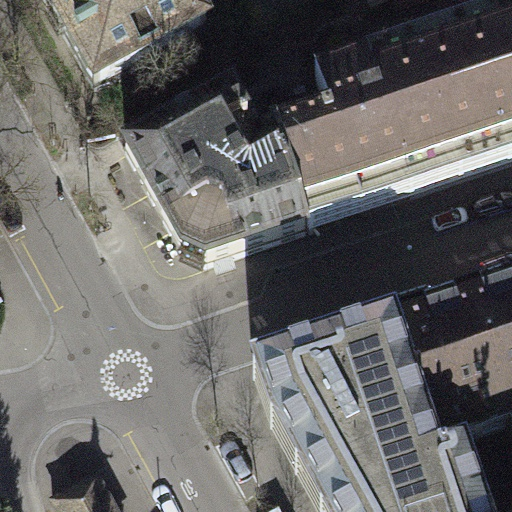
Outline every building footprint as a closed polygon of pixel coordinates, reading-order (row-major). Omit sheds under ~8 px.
[(39,0),(92,95),(207,31),(189,0),(39,0)] [(305,234),(511,164),(511,11),(361,62),(363,66),(311,83),(324,123),(273,140),(305,234)] [(231,95),(123,156),(179,258),(203,268),(305,234),(273,140),(260,145),(231,95)] [(511,423),(511,294),(391,336),(430,451),(511,423)] [(430,451),(391,336),(260,379),(275,427),(322,511),(478,511),(461,459),(436,467),(430,451)] [(106,511),(89,479),(44,504),(48,511),(106,511)]
